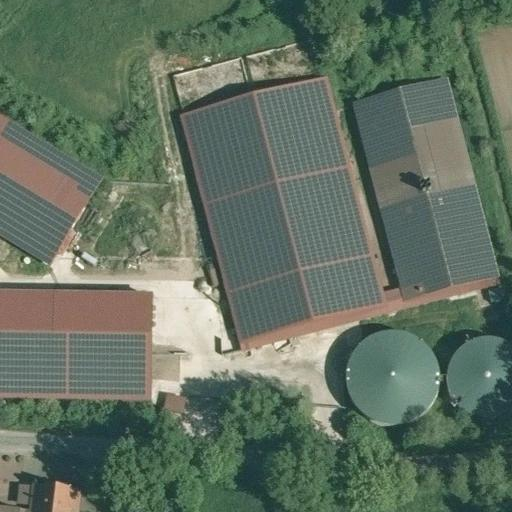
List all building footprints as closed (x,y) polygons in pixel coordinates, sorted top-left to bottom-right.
[(446,84),(357,107),(407,300),(496,277),(446,84)] [(183,124),(243,355),(387,318),(327,87),(183,124)] [(0,121),(0,239),(51,271),(104,183),(0,121)] [(152,305),(0,301),(0,406),(150,410),(152,305)] [(388,434),(405,433),(421,427),(434,415),(441,402),(444,386),(442,371),(435,357),(424,346),(411,338),(395,335),(380,337),(366,344),(354,356),(346,371),(345,388),(349,405),(358,419),(372,429),(388,434)] [(495,342),(488,341),(482,342),(478,343),(475,344),(470,346),(466,349),(462,352),(460,354),(457,357),(454,362),(451,367),(450,372),(449,376),(449,379),(448,384),(449,390),(450,395),(452,399),(455,405),(459,409),(462,413),(465,416),(469,418),(472,420),(476,421),(482,423),(490,423),(497,422),(502,421),(507,419),(510,418),(511,416),(511,348),(509,347),(506,345),(502,343),(495,342)] [(187,413),(189,400),(170,396),(168,409),(187,413)] [(78,511),(81,493),(34,487),(31,511),(78,511)]
